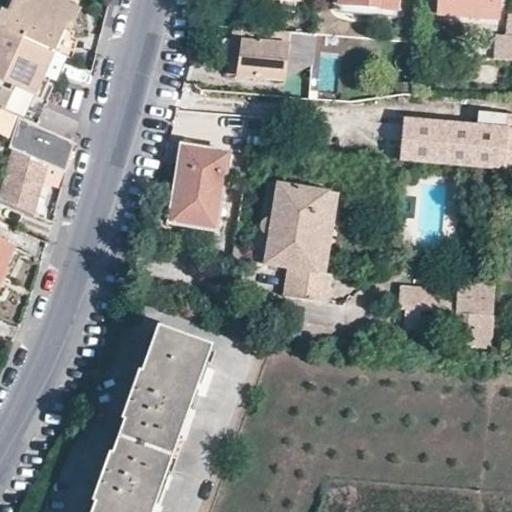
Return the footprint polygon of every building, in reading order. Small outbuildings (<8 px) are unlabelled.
[(0,23),(66,56),(75,31),(72,28),(79,9),(55,0),(13,0),(5,16),(0,13),(0,23)] [(395,8),(396,0),(336,0),(336,3),(395,8)] [(495,16),(496,0),(438,0),(437,11),(495,16)] [(0,108),(16,116),(38,126),(67,58),(66,56),(0,23),(0,108)] [(286,30),(240,26),(236,75),(283,78),(286,30)] [(286,30),(283,78),(312,60),(315,32),(286,30)] [(356,36),(315,32),(312,60),(352,65),(356,36)] [(511,49),(511,34),(505,34),(503,34),(501,49),(511,49)] [(0,134),(10,139),(16,116),(0,108),(0,134)] [(511,170),(511,150),(506,150),(508,130),(511,130),(511,114),(475,112),(474,127),(402,122),(400,162),(511,170)] [(64,172),(71,141),(38,126),(16,116),(10,139),(9,146),(45,163),(64,172)] [(344,150),(347,126),(330,125),(328,149),(344,150)] [(304,154),(322,155),(324,135),(306,134),(304,154)] [(230,153),(181,144),(168,222),(217,231),(230,153)] [(9,146),(0,184),(0,199),(32,214),(45,163),(9,146)] [(340,192),(268,181),(254,264),(286,269),(282,296),(322,302),(340,192)] [(0,283),(1,282),(8,266),(2,263),(11,244),(0,239),(0,283)] [(456,288),(400,285),(399,309),(407,310),(406,323),(418,324),(419,310),(441,312),(440,340),(488,343),(492,276),(456,274),(456,288)] [(159,511),(215,350),(154,329),(139,373),(135,372),(120,415),(124,417),(109,457),(106,456),(91,500),(94,501),(89,511),(159,511)]
